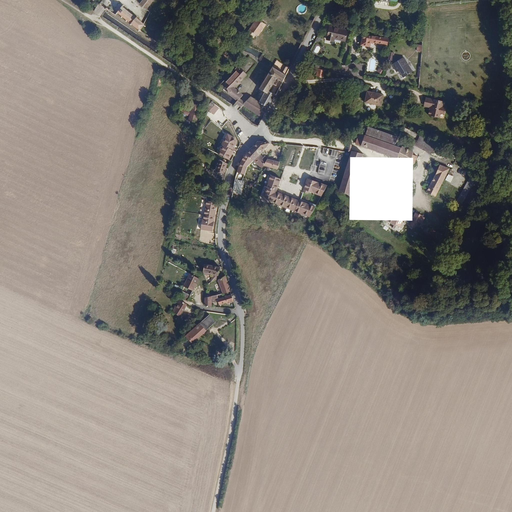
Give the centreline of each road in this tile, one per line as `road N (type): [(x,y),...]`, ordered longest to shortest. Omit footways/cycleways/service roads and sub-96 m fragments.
road 1 (track): [(256,137),(352,147),(422,173),(416,204),(432,212),(436,225),(511,258)]
road 2 (residential): [(241,312),(220,232),(234,163),(256,137)]
road 3 (track): [(95,19),(228,109)]
road 4 (track): [(239,379),(213,511)]
